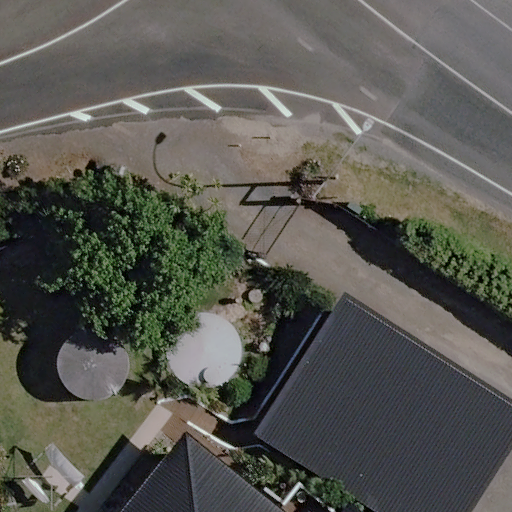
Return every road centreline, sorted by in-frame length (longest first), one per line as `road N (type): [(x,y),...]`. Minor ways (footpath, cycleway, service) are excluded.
road 1 (unclassified): [(511,122),(348,0)]
road 2 (unclassified): [(0,59),(74,32),(126,0)]
